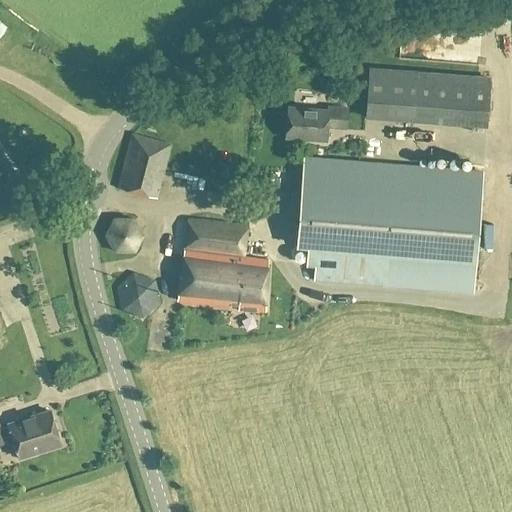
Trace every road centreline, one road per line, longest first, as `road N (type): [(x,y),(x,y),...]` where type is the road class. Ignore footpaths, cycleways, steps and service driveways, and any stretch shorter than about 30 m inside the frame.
road 1 (tertiary): [(163,511),(92,290),(83,193),(106,137)]
road 2 (tertiary): [(106,137),(163,87),(294,0)]
road 3 (unclassified): [(0,73),(106,137)]
